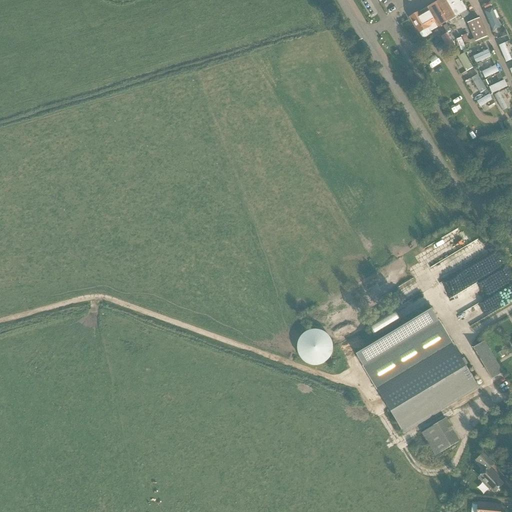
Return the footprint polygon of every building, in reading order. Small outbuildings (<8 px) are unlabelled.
[(409,18),(418,34),(419,33),(422,37),(422,38),(424,38),(425,38),(426,37),(432,34),(431,31),(455,18),(455,17),(463,13),(456,0),(440,0),(426,8),(419,12),(409,18)] [(487,38),(479,19),(467,24),(475,43),(487,38)] [(433,39),(434,45),(447,41),(445,35),(433,39)] [(458,46),(467,42),(464,35),(455,39),(458,46)] [(473,65),(489,57),(486,51),(470,58),(473,65)] [(462,55),(450,62),(454,69),(458,66),(462,73),(470,68),(462,55)] [(494,67),(480,73),(483,79),(497,73),(494,67)] [(440,84),(448,79),(445,74),(437,79),(440,84)] [(478,94),(485,88),(475,76),(468,81),(478,94)] [(503,87),(499,78),(486,84),(490,93),(503,87)] [(489,99),(487,95),(474,102),(480,113),(487,109),(484,104),(492,100),(498,111),(507,107),(499,93),(489,99)] [(461,129),(469,123),(463,114),(455,120),(461,129)] [(471,144),(479,138),(472,128),(464,134),(471,144)] [(455,252),(449,240),(417,256),(423,268),(455,252)] [(404,267),(397,269),(399,277),(406,275),(404,267)] [(456,286),(432,286),(432,292),(438,292),(438,298),(449,298),(449,295),(456,295),(456,286)] [(451,310),(454,314),(475,303),(473,298),(466,302),(463,297),(454,301),(455,302),(447,306),(445,301),(438,304),(444,314),(451,310)] [(474,314),(486,319),(490,309),(478,304),(474,314)] [(403,325),(392,307),(366,323),(377,341),(403,325)] [(406,434),(480,389),(468,371),(470,369),(465,360),(462,361),(440,325),(432,311),(371,349),(358,357),(406,434)] [(305,359),(310,362),(315,363),(321,362),(326,360),(330,356),(332,351),(333,346),(331,340),(328,335),(322,331),(316,330),(310,331),(305,335),(301,339),(300,344),(300,350),(302,355),(305,359)] [(484,342),(473,348),(492,379),(502,373),(484,342)] [(401,458),(410,474),(462,443),(452,427),(401,458)] [(498,477),(490,469),(494,465),(483,454),(475,461),(484,471),(477,478),(488,489),(489,488),(493,493),(502,484),(497,478),(498,477)] [(468,489),(476,485),(473,479),(465,483),(468,489)] [(499,511),(500,505),(478,503),(476,511),(499,511)]
